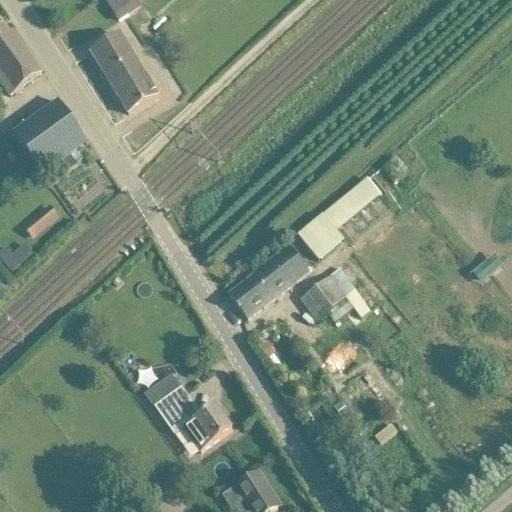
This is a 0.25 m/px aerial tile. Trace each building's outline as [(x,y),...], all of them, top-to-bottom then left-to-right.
[(142,9),(135,0),(115,0),(108,5),(120,23),(142,9)] [(0,84),(11,99),(42,76),(12,34),(8,37),(0,25),(0,84)] [(121,38),(108,46),(91,56),(129,118),(158,100),(121,38)] [(59,105),(43,117),(14,138),(43,179),(88,146),(59,105)] [(335,260),(362,238),(354,228),(398,192),(384,175),(313,233),(335,260)] [(0,254),(0,262),(12,276),(21,268),(11,257),(5,250),(0,254)] [(254,280),(245,287),(229,299),(239,312),(237,313),(240,315),(241,314),(248,324),(264,312),(310,277),(289,250),(253,278),(254,280)] [(325,261),(311,259),(309,275),(323,277),(325,261)] [(331,281),(316,291),(300,303),(316,324),(332,312),(346,302),(331,281)] [(161,385),(173,377),(165,364),(152,371),(161,385)] [(313,377),(321,392),(335,385),(328,370),(313,377)] [(370,379),(351,390),(370,424),(389,413),(370,379)] [(174,382),(148,401),(155,410),(175,439),(185,432),(201,456),(232,434),(215,409),(202,418),(192,405),(183,391),(181,392),(174,382)] [(435,413),(423,413),(423,432),(434,432),(435,413)] [(259,476),(242,487),(223,499),(231,511),(244,504),(248,511),(277,511),(281,510),(259,476)]
